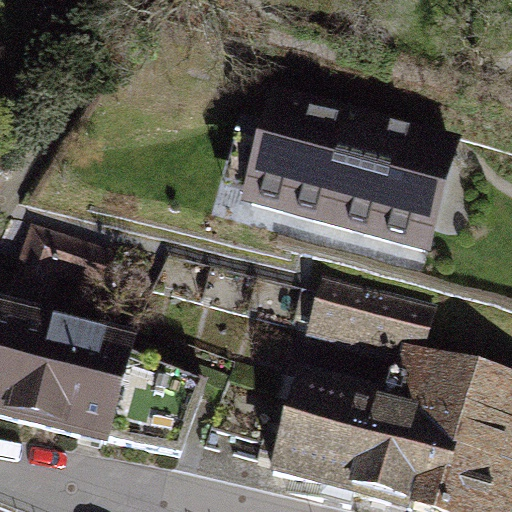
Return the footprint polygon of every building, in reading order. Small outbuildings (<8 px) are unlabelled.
[(475,153),(287,105),(256,222),(444,271),(475,153)] [(121,256),(34,227),(14,291),(58,303),(62,286),(107,301),(121,256)] [(442,310),(329,281),(310,347),(406,373),(412,352),(429,357),(442,310)] [(147,354),(0,316),(0,437),(118,467),(124,451),(186,466),(212,395),(141,371),(147,354)] [(399,400),(310,375),(277,487),(364,511),(511,511),(511,380),(429,357),(412,352),(406,373),(399,400)]
